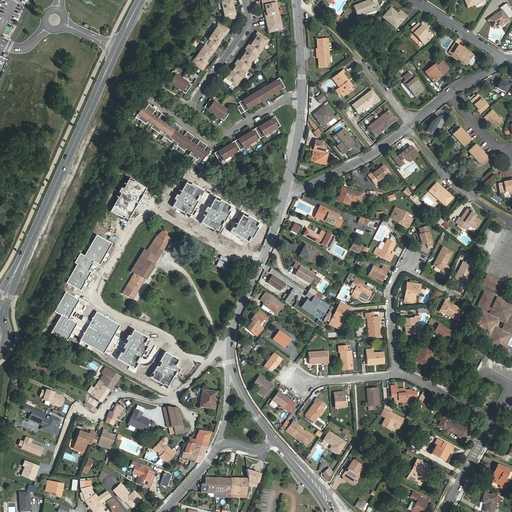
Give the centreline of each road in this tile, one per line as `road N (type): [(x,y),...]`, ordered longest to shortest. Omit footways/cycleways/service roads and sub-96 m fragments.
road 1 (unknown): [(202,365),(87,298),(147,199),(260,263)]
road 2 (primary): [(26,249),(140,0)]
road 3 (residential): [(100,415),(118,391),(173,401),(233,326)]
road 4 (residential): [(285,195),(373,154),(410,124)]
road 5 (residential): [(410,124),(459,188),(511,221)]
road 6 (tertiary): [(233,326),(285,195)]
road 7 (residential): [(188,108),(247,25),(246,0)]
road 8 (residential): [(188,108),(164,91),(156,102),(212,142),(224,134)]
road 9 (residential): [(396,370),(388,290),(409,252)]
